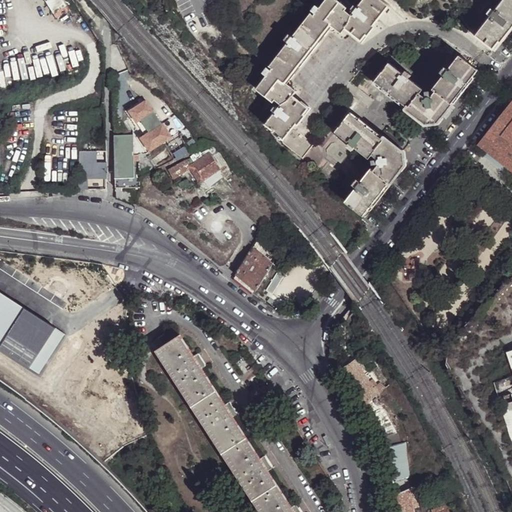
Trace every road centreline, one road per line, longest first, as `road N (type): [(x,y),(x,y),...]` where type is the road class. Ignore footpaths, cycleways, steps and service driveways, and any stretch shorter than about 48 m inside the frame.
road 1 (residential): [(511,66),(292,349)]
road 2 (unclassified): [(109,0),(111,218)]
road 3 (primary): [(292,349),(347,433),(366,511)]
road 4 (motorway): [(118,511),(0,409)]
road 5 (primary): [(0,236),(144,259)]
